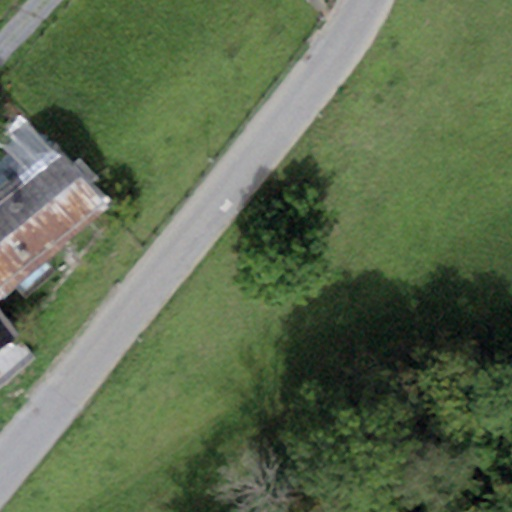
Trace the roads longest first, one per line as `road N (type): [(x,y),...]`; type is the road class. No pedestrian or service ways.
road 1 (unclassified): [(368,0),(331,64),(0,495)]
road 2 (track): [(460,277),(148,511)]
